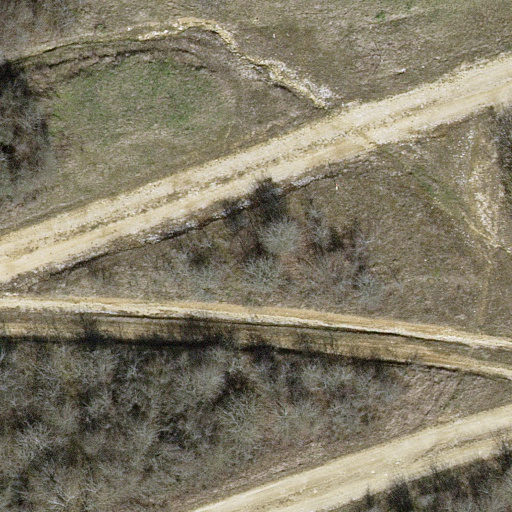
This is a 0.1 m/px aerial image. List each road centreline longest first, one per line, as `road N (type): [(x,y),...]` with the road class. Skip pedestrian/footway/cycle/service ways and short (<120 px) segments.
road 1 (track): [(0,265),(511,74)]
road 2 (track): [(0,323),(233,326),(511,378)]
road 3 (track): [(277,511),(511,430)]
